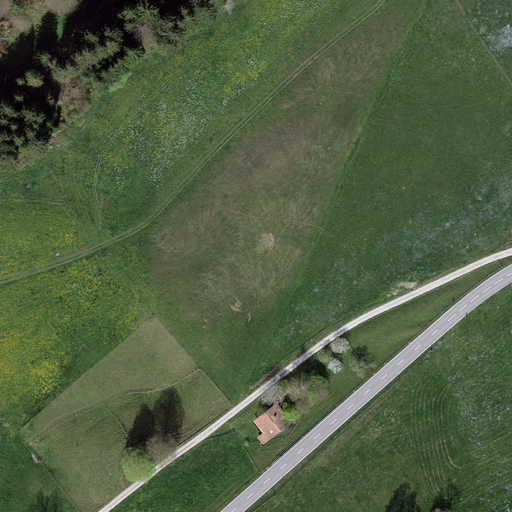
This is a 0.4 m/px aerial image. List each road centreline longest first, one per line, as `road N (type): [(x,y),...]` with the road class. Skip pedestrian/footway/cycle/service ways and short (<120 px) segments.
road 1 (track): [(103,511),(329,337),(511,251)]
road 2 (secondary): [(425,340),(231,511)]
